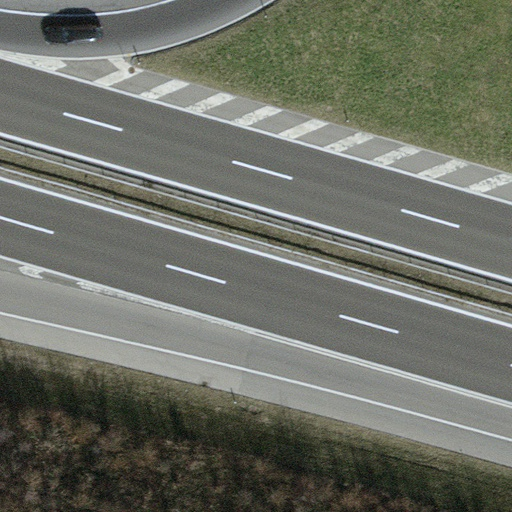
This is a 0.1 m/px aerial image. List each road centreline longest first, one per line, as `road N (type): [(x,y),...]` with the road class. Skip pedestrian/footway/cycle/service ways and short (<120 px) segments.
road 1 (motorway): [(511,242),(0,94)]
road 2 (motorway): [(0,220),(511,368)]
road 3 (motorway): [(0,284),(511,374)]
road 4 (motorway): [(216,0),(105,31),(0,28)]
